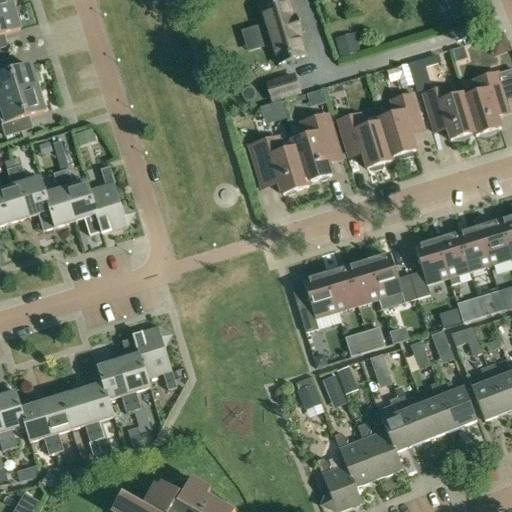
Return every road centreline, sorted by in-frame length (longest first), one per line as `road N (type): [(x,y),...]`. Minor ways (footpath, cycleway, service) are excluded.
road 1 (residential): [(0,326),(167,271),(84,0)]
road 2 (residential): [(263,243),(511,171)]
